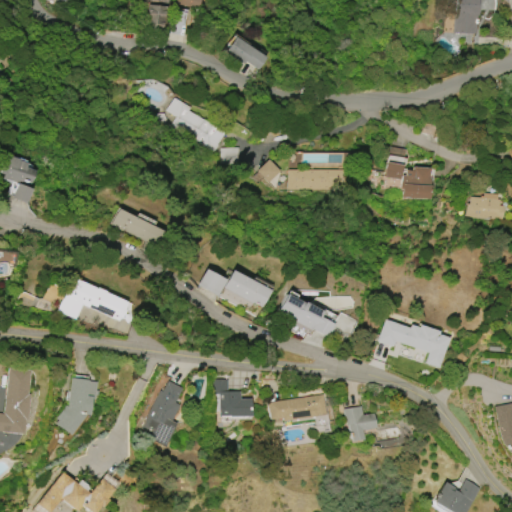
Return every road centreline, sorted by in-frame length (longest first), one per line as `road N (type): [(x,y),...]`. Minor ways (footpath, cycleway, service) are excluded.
road 1 (residential): [(511,479),(454,403),(402,383),(0,335)]
road 2 (residential): [(511,61),(417,98),(356,104),(53,28),(29,0)]
road 3 (residential): [(358,376),(128,252),(0,217)]
road 4 (residential): [(165,355),(104,459)]
